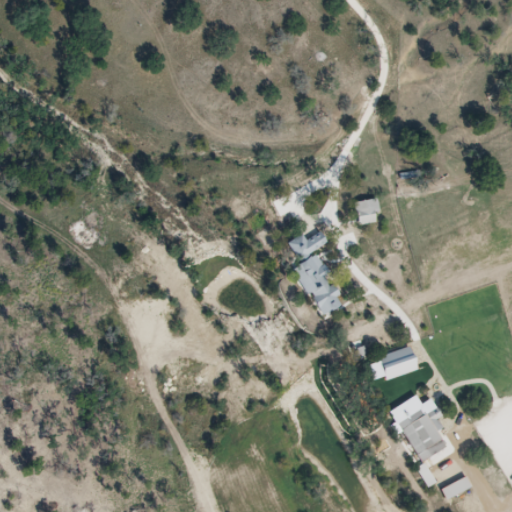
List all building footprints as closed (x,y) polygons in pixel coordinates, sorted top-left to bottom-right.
[(355,204),(379,200),(381,211),(377,212),(378,224),(361,227),(355,204)] [(325,316),(343,306),(337,297),(342,294),(336,285),(332,288),(327,278),(333,273),(319,253),(312,257),(311,255),(330,242),(323,231),(310,240),(306,234),(291,244),(303,263),(294,270),(311,294),(313,292),(325,316)] [(381,354),(388,380),(418,369),(412,345),(381,354)] [(399,421),(406,416),(403,411),(418,400),(426,413),(438,406),(444,414),(432,422),(447,445),(424,460),(399,421)] [(442,490),(449,501),(473,487),(469,476),(442,490)]
